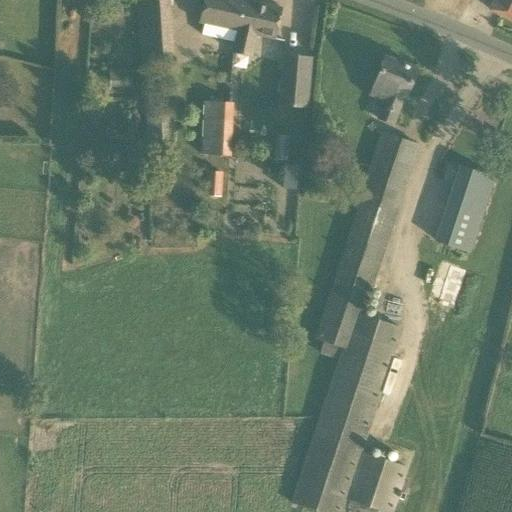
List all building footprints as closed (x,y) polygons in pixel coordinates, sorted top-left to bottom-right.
[(136,0),(140,55),(172,53),(168,0),(136,0)] [(202,0),(198,23),(203,24),(236,31),(242,0),(202,0)] [(282,9),(245,0),(242,0),(236,31),(233,43),(231,53),(251,57),(256,36),(274,40),(277,28),(282,9)] [(511,20),(511,0),(494,0),(490,10),(511,20)] [(282,55),(277,107),(307,109),(311,57),(282,55)] [(404,97),(415,69),(384,57),(373,85),(387,91),(376,119),(390,125),(401,96),(404,97)] [(109,73),(110,86),(128,85),(127,72),(109,73)] [(202,102),(200,156),(230,157),(232,104),(202,102)] [(274,134),(273,159),(287,160),(288,135),(274,134)] [(361,316),(417,146),(381,134),(313,339),(323,343),(319,355),(336,360),(289,503),(314,511),(341,511),(345,500),(381,511),(392,511),(407,468),(361,453),(402,329),(361,316)] [(294,188),(295,165),(283,165),(282,188),(294,188)] [(461,166),(448,205),(482,216),(495,177),(461,166)] [(222,172),(206,171),(204,196),(221,197),(222,172)]
